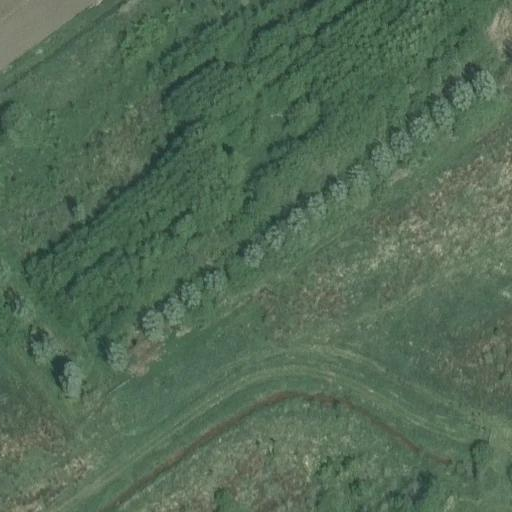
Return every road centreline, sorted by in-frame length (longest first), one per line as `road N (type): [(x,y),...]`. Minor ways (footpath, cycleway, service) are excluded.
road 1 (track): [(480,440),(298,368),(182,437),(79,511)]
road 2 (track): [(0,78),(106,0)]
